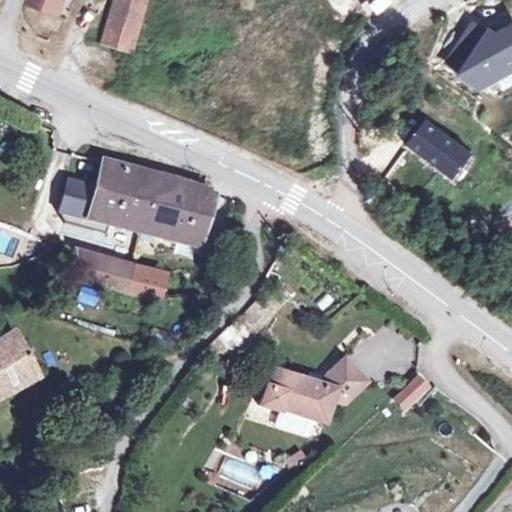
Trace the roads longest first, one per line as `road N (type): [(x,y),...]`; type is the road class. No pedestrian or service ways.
road 1 (residential): [(105,511),(122,441),(181,359),(249,286),(250,178)]
road 2 (secondary): [(0,61),(250,178)]
road 3 (residential): [(340,229),(350,73),(376,34),(423,8)]
road 4 (secondary): [(340,229),(511,354)]
